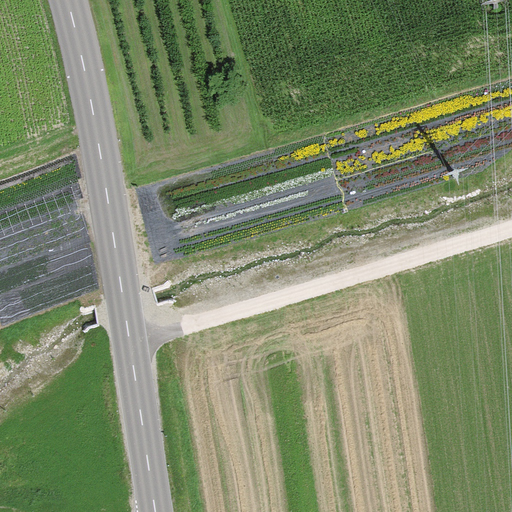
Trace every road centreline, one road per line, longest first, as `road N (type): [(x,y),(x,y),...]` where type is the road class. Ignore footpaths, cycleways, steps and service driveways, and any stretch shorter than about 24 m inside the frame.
road 1 (tertiary): [(157,511),(100,148),(66,0)]
road 2 (track): [(130,338),(511,228)]
